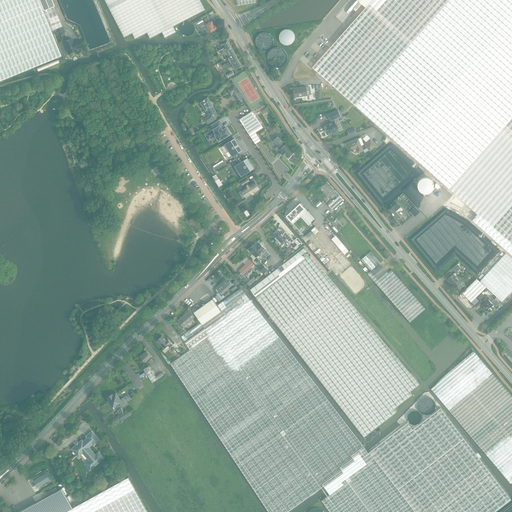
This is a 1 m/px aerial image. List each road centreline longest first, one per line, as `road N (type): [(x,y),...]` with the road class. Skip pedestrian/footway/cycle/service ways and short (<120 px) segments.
road 1 (tertiary): [(7,471),(215,259)]
road 2 (secondary): [(511,379),(387,234)]
